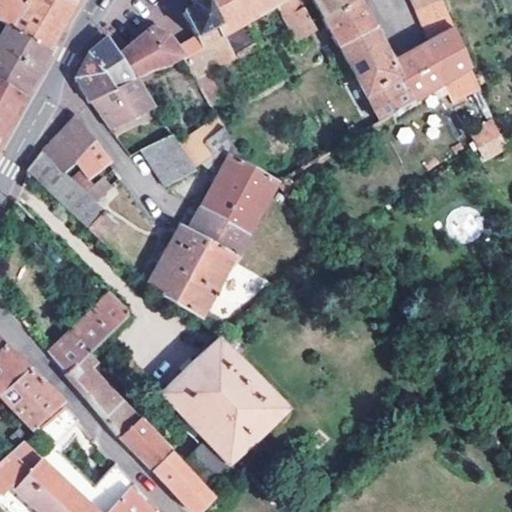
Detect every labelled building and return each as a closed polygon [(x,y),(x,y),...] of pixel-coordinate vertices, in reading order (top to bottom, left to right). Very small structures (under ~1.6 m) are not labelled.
[(0,0),(0,21),(9,28),(48,52),(62,26),(75,3),(69,0),(0,0)] [(190,0),(190,1),(194,8),(181,15),(194,40),(215,28),(221,38),(246,23),(288,0),(190,0)] [(308,0),(321,24),(357,4),(354,0),(308,0)] [(409,0),(414,9),(416,8),(413,0),(420,0),(423,7),(437,1),(436,0),(409,0)] [(417,50),(390,66),(412,104),(441,86),(452,103),(477,87),(437,1),(423,7),(436,38),(425,45),(417,50)] [(321,24),(337,52),(372,32),(357,4),(321,24)] [(316,34),(303,10),(284,20),(297,44),(316,34)] [(258,45),(246,23),(221,38),(215,28),(194,40),(200,51),(184,60),(195,80),(206,74),(258,45)] [(48,52),(9,28),(0,42),(0,84),(23,97),(26,91),(48,52)] [(372,32),(337,52),(344,66),(352,74),(379,123),(412,104),(390,66),(375,37),(372,32)] [(164,72),(184,60),(176,49),(165,37),(148,34),(135,45),(117,58),(131,79),(135,83),(164,72)] [(200,51),(194,40),(176,49),(184,60),(200,51)] [(131,79),(117,58),(114,54),(105,41),(87,58),(110,89),(112,92),(131,79)] [(88,105),(110,89),(87,58),(86,59),(76,83),(79,89),(87,106),(88,105)] [(195,80),(210,108),(221,101),(206,74),(195,80)] [(135,83),(131,79),(112,92),(110,89),(88,105),(107,130),(153,108),(135,83)] [(0,137),(23,97),(0,84),(0,137)] [(88,181),(107,166),(71,120),(31,153),(25,172),(45,193),(74,163),(88,181)] [(178,143),(195,169),(208,159),(220,174),(229,158),(240,164),(217,121),(178,143)] [(499,137),(492,121),(469,136),(473,142),(469,145),(474,152),(499,137)] [(172,136),(140,153),(166,187),(197,172),(195,169),(178,143),(172,136)] [(220,174),(198,212),(246,239),(277,185),(240,164),(229,158),(220,174)] [(106,176),(63,210),(86,233),(110,217),(96,198),(114,186),(106,176)] [(191,223),(185,233),(234,260),(246,239),(198,212),(191,223)] [(234,260),(185,233),(180,230),(144,290),(199,322),(211,300),(214,301),(216,297),(214,296),(234,260)] [(122,314),(91,281),(76,297),(91,312),(47,355),(81,395),(118,440),(136,422),(81,362),(88,356),(124,321),(125,319),(124,316),(122,314)] [(206,444),(181,468),(204,492),(286,413),(218,344),(162,398),(206,444)] [(0,345),(0,396),(26,372),(16,362),(0,345)] [(88,356),(81,362),(136,422),(145,413),(88,356)] [(26,372),(0,396),(0,400),(30,431),(57,404),(49,395),(26,372)] [(68,430),(75,422),(63,409),(43,429),(55,442),(68,430)] [(136,422),(118,440),(120,441),(146,467),(151,472),(168,455),(136,422)] [(132,486),(112,464),(82,501),(24,447),(0,470),(0,478),(12,489),(35,511),(110,511),(127,493),(132,486)] [(204,492),(181,468),(168,455),(151,472),(157,478),(191,511),(202,511),(214,501),(204,492)] [(0,495),(7,494),(12,489),(0,478),(0,495)] [(147,511),(127,493),(110,511),(147,511)]
